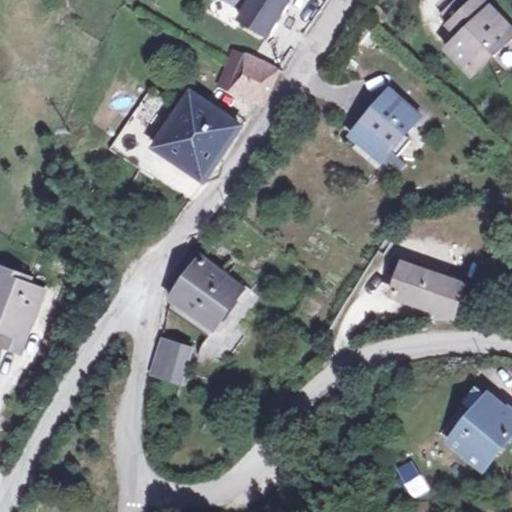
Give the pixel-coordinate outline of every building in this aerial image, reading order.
[(234,0),(237,5),(251,13),(247,20),(272,34),(290,0),(234,0)] [(456,23),(477,3),(474,0),(461,0),(447,15),(456,23)] [(511,38),(511,30),(483,0),(480,0),(477,3),(456,23),(468,37),(455,49),(477,72),(511,38)] [(244,80),(238,90),(260,106),(280,74),(241,51),(229,71),(244,80)] [(423,114),(393,92),(357,135),(387,159),(423,114)] [(242,125),(199,97),(161,147),(206,177),(215,164),(224,153),(242,125)] [(253,294),(211,261),(204,272),(201,268),(182,295),(181,305),(219,335),(253,294)] [(24,276),(4,268),(0,277),(0,327),(4,329),(16,335),(25,317),(38,323),(48,296),(20,284),(24,276)] [(470,291),(411,276),(403,304),(459,319),(464,320),(470,291)] [(0,348),(23,359),(38,323),(25,317),(16,335),(4,329),(0,337),(0,348)] [(213,351),(174,342),(167,383),(196,389),(205,360),(210,361),(213,351)] [(511,441),(511,416),(485,396),(442,447),(483,480),(511,441)] [(412,459),(395,468),(413,500),(430,490),(412,459)]
